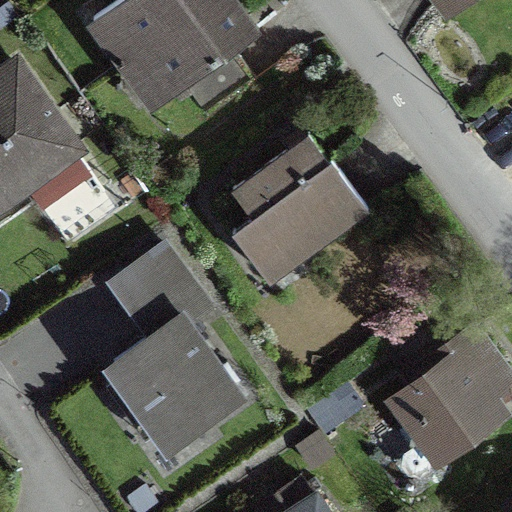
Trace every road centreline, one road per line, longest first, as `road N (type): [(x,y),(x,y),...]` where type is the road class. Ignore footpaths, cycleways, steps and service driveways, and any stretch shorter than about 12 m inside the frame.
road 1 (residential): [(348,0),(511,225)]
road 2 (residential): [(86,511),(0,387)]
